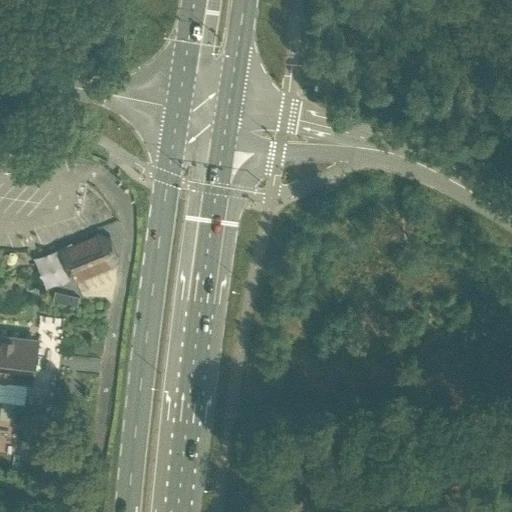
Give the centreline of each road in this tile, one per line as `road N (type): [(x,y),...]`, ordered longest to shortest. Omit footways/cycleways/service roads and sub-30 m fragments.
road 1 (primary): [(177,112),(130,511)]
road 2 (primary): [(182,511),(226,122)]
road 3 (unclassified): [(511,217),(383,152),(226,122)]
road 4 (unclassified): [(177,112),(0,73)]
road 5 (unknown): [(511,157),(436,129),(383,152)]
road 6 (track): [(511,408),(384,432)]
road 7 (primary): [(226,122),(246,0)]
